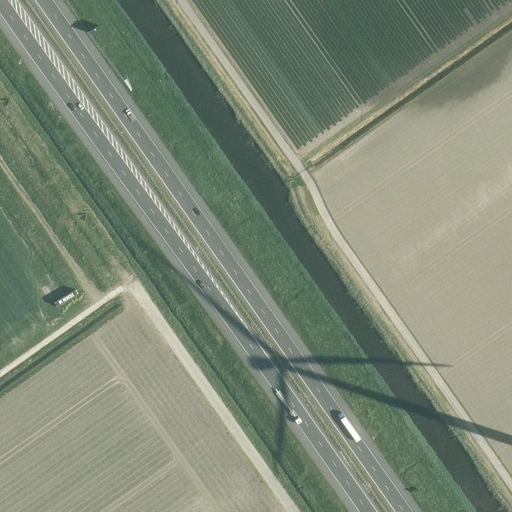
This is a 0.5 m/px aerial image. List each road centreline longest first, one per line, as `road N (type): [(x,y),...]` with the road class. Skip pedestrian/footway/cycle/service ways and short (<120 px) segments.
road 1 (motorway): [(408,511),(45,0)]
road 2 (motorway): [(4,0),(366,511)]
road 3 (track): [(290,511),(132,288),(110,293),(0,371)]
road 4 (unclassified): [(126,286),(0,105)]
